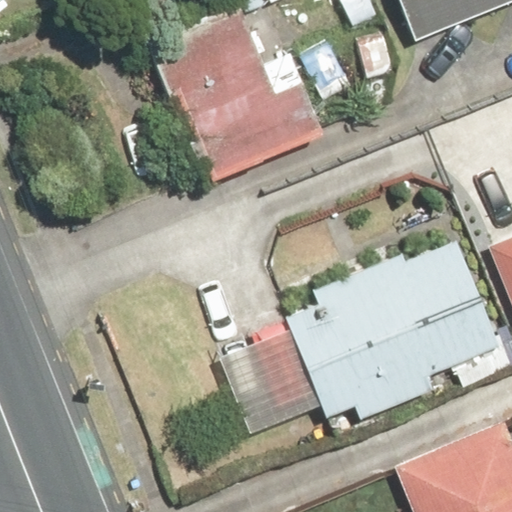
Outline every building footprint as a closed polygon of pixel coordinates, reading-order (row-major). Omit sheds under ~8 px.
[(230,0),(156,30),(220,186),(321,145),(261,0),(230,0)] [(511,0),(399,0),(421,47),(511,5),(511,0)] [(394,36),(364,36),(365,103),(394,103),(394,36)] [(511,351),(466,229),(282,297),(330,423),(511,355),(511,351)] [(511,242),(498,249),(511,294),(511,242)] [(511,511),(511,423),(385,468),(400,511),(511,511)]
